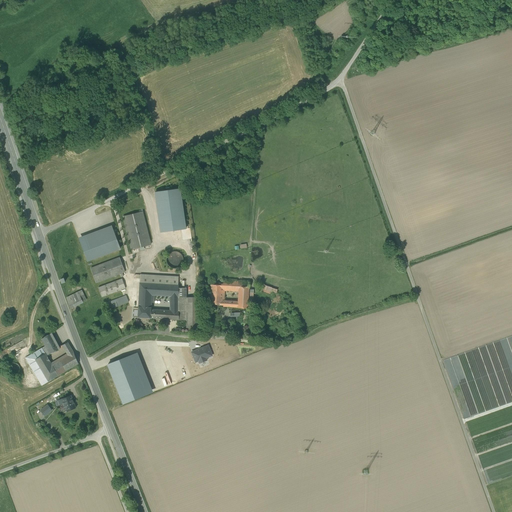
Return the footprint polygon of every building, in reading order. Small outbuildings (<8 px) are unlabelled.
[(180,189),(155,192),(161,232),(186,229),(180,189)] [(123,217),(131,250),(140,247),(144,247),(151,245),(149,239),(143,212),(123,217)] [(81,242),(113,230),(111,225),(79,238),(81,242)] [(113,230),(81,242),(88,261),(120,249),(113,230)] [(167,258),(167,262),(168,265),(170,267),(173,268),(177,268),(180,267),(182,265),(183,261),(183,258),(182,255),(179,253),(176,252),(173,252),(170,253),(168,255),(167,258)] [(91,269),(96,283),(125,272),(120,258),(91,269)] [(140,275),(140,283),(153,283),(178,285),(178,277),(140,275)] [(98,288),(102,297),(126,288),(122,279),(98,288)] [(235,292),(235,287),(235,281),(223,281),(223,286),(231,286),(231,291),(235,292)] [(152,303),(152,295),(153,283),(140,283),(138,307),(151,308),(152,303)] [(178,285),(153,283),(152,295),(155,295),(170,296),(178,297),(179,288),(178,285)] [(222,291),(223,286),(211,285),(211,292),(216,293),(216,298),(222,298),(222,291)] [(267,286),(265,285),(261,288),(262,288),(261,291),(270,294),(270,292),(272,288),(267,286)] [(249,289),(249,287),(239,287),(238,292),(238,302),(237,308),(248,308),(248,299),(249,289)] [(81,291),(78,292),(80,297),(83,302),(86,301),(81,291)] [(66,298),(68,304),(80,297),(78,292),(66,298)] [(222,307),(223,307),(224,301),(224,298),(222,298),(216,298),(216,293),(211,292),(210,304),(222,305),(222,307)] [(105,304),(108,310),(128,302),(126,296),(105,304)] [(170,319),(179,320),(178,297),(170,296),(170,310),(170,319)] [(83,302),(80,297),(68,304),(71,309),(83,302)] [(191,325),(191,328),(190,333),(203,333),(203,326),(199,326),(199,297),(186,297),(178,297),(179,320),(187,321),(186,325),(191,325)] [(138,317),(151,318),(151,309),(151,308),(138,307),(138,317)] [(151,318),(166,319),(166,310),(151,309),(151,318)] [(48,344),(53,352),(60,348),(52,333),(41,339),(44,343),(45,346),(48,344)] [(12,351),(25,344),(23,340),(10,347),(12,351)] [(67,354),(69,355),(74,352),(68,342),(62,345),(67,354)] [(45,346),(42,348),(45,354),(47,356),(53,352),(48,344),(45,346)] [(208,346),(192,352),(196,362),(199,360),(200,363),(206,361),(205,358),(212,355),(208,346)] [(35,359),(45,354),(42,348),(32,354),(35,359)] [(78,363),(74,352),(69,355),(56,363),(62,373),(78,363)] [(137,353),(131,355),(147,395),(153,392),(137,353)] [(36,375),(42,371),(35,359),(32,354),(26,358),(36,375)] [(51,363),(47,356),(45,354),(35,359),(42,371),(48,382),(58,375),(52,365),(51,363)] [(67,354),(55,361),(56,363),(69,355),(67,354)] [(147,395),(131,355),(108,365),(123,404),(147,395)] [(14,374),(15,374),(16,374),(18,373),(19,372),(19,371),(20,370),(20,368),(20,367),(19,366),(18,364),(17,364),(16,363),(14,363),(13,363),(12,364),(10,364),(9,366),(9,367),(9,368),(9,370),(9,371),(10,372),(11,373),(12,374),(14,374)] [(56,363),(52,365),(58,375),(62,373),(56,363)] [(42,371),(36,375),(42,386),(48,382),(42,371)] [(63,403),(67,411),(76,407),(71,395),(58,401),(59,405),(63,403)] [(41,411),(45,416),(52,410),(48,405),(41,411)]
